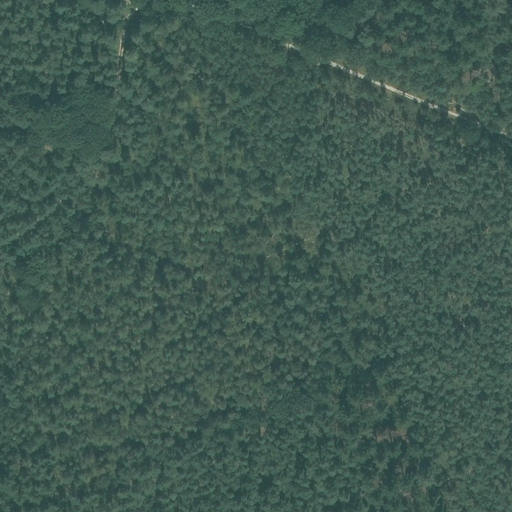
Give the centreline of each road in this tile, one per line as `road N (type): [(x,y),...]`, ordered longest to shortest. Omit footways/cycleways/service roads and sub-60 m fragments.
road 1 (track): [(168,0),(511,139)]
road 2 (track): [(0,244),(73,196),(106,107)]
